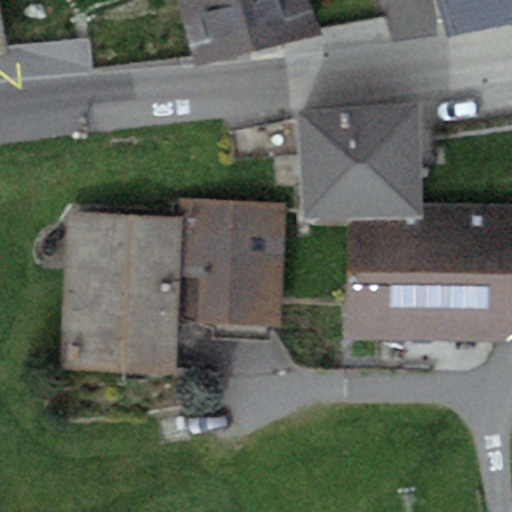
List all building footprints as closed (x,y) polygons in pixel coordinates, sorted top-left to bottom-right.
[(316,29),(306,0),(174,0),(197,67),(316,29)] [(511,0),(438,0),(449,34),(511,20),(511,0)] [(0,9),(0,52),(8,51),(0,9)] [(418,103),(298,114),(302,219),(348,219),(421,218),(421,204),(418,103)] [(286,202),(186,199),(185,216),(181,318),(282,321),(286,202)] [(348,219),(349,340),(506,338),(511,333),(511,203),(421,204),(421,218),(348,219)] [(185,216),(69,211),(63,370),(179,374),(181,318),(185,216)]
